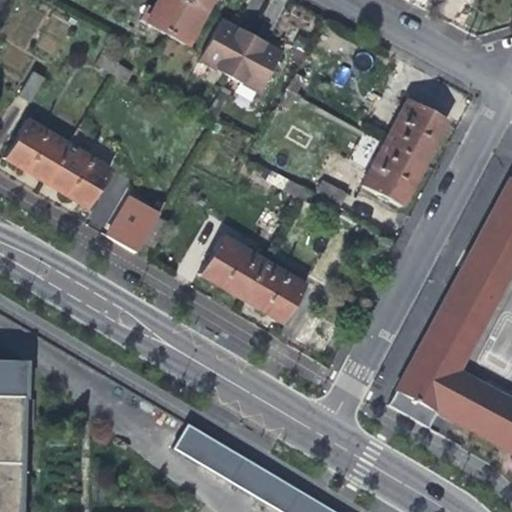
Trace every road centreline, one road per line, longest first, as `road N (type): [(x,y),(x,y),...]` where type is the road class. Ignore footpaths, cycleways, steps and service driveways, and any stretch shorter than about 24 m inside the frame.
road 1 (residential): [(322,441),(507,89)]
road 2 (secondary): [(0,246),(322,441)]
road 3 (residential): [(343,0),(507,89)]
road 4 (secondary): [(322,441),(443,511)]
